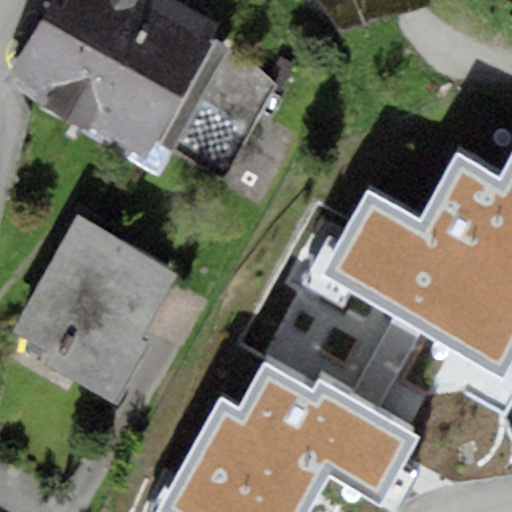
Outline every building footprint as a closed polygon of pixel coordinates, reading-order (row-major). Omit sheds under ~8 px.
[(50,0),(5,84),(146,159),(217,27),(166,0),(50,0)] [(318,0),(343,34),(432,5),(430,0),(318,0)] [(498,377),(511,353),(511,153),(498,178),(458,155),(419,222),(370,194),(323,275),(498,377)] [(146,348),(140,345),(180,273),(77,216),(13,332),(58,357),(51,368),(115,403),(146,348)] [(314,393),(262,364),(237,409),(220,399),(158,511),(159,511),(309,511),(329,476),(380,504),(417,438),(319,385),(314,393)]
